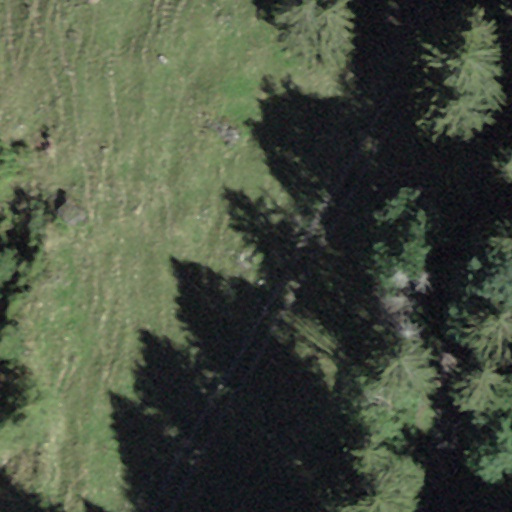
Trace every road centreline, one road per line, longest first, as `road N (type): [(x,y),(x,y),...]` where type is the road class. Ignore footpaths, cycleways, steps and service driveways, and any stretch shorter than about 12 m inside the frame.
road 1 (track): [(149,511),(256,314),(457,0)]
road 2 (track): [(437,511),(448,382),(505,0)]
